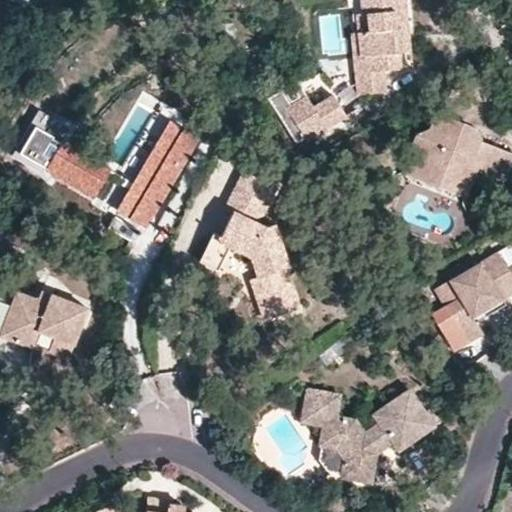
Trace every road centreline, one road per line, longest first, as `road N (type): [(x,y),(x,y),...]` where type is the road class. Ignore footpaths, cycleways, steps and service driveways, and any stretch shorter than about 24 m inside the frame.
road 1 (residential): [(271,511),(185,455),(157,447),(86,466),(12,511)]
road 2 (residential): [(511,390),(466,511)]
